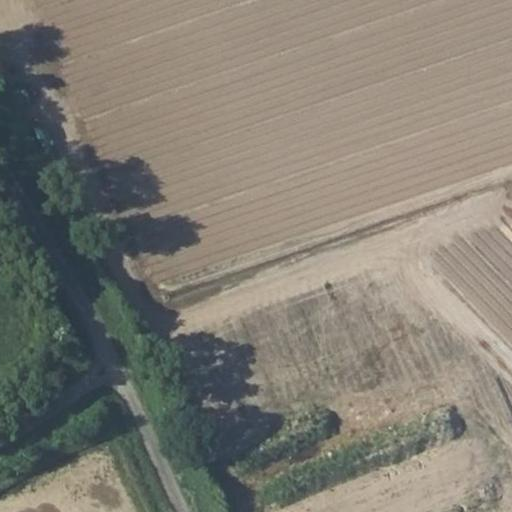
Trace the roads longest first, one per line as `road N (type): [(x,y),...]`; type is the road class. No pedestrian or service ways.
road 1 (unclassified): [(0,171),(111,368),(177,511)]
road 2 (track): [(111,368),(0,442)]
